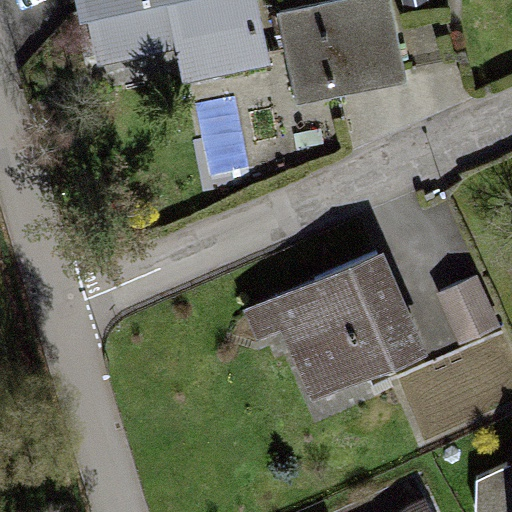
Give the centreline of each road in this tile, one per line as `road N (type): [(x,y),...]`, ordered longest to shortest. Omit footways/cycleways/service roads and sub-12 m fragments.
road 1 (residential): [(76,308),(511,120)]
road 2 (residential): [(0,62),(76,308)]
road 3 (residential): [(76,308),(135,511)]
